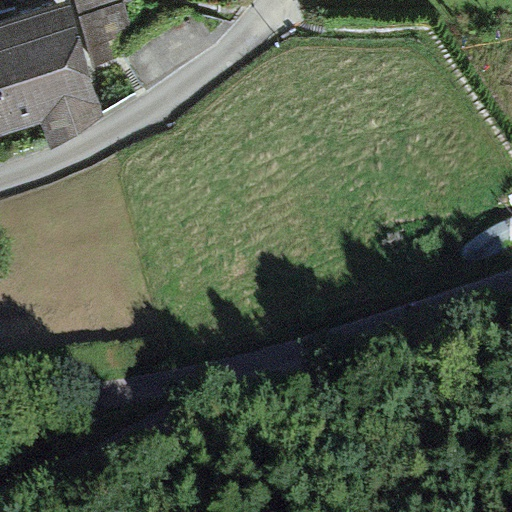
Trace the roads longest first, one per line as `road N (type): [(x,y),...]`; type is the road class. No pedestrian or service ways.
road 1 (residential): [(0,400),(230,373),(511,280)]
road 2 (residential): [(0,175),(147,106),(272,0)]
road 3 (track): [(230,373),(0,506)]
